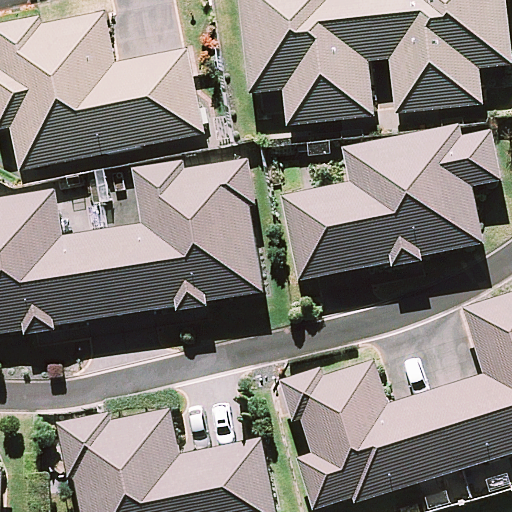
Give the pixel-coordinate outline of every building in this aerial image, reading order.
[(243,0),(254,94),(290,90),(294,128),(370,119),(363,63),(401,58),(407,115),(482,107),(477,69),(511,65),(503,0),(243,0)] [(0,133),(18,130),(26,170),(201,135),(186,58),(112,73),(101,22),(44,33),(43,24),(0,32),(0,42),(7,78),(0,79),(0,133)] [(287,203),(302,280),(484,245),(473,187),(500,182),(492,138),(464,143),(463,135),(347,157),(354,190),(287,203)] [(0,334),(262,294),(242,166),(188,174),(187,167),(137,175),(146,229),(67,241),(60,196),(0,205),(0,334)] [(318,511),(328,511),(511,455),(511,302),(468,316),(489,384),(392,413),(378,367),(327,383),(325,376),(280,390),(292,427),(307,423),(317,455),(302,460),(318,511)] [(62,430),(78,511),(276,511),(262,446),(184,462),(174,415),(115,427),(114,420),(62,430)]
